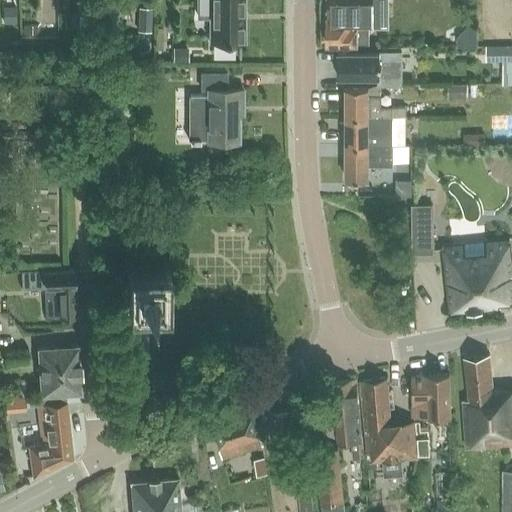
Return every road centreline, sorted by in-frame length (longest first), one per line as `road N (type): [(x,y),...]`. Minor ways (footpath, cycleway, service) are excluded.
road 1 (residential): [(341,359),(307,201),(304,0)]
road 2 (residential): [(99,461),(80,158)]
road 3 (tertiary): [(99,461),(269,379),(341,359)]
road 4 (tertiary): [(341,359),(511,327)]
